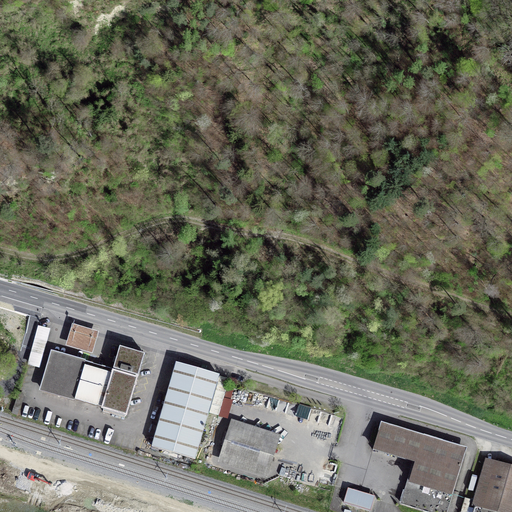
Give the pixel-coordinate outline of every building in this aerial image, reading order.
[(36,324),(30,364),(42,366),(49,326),(36,324)] [(99,334),(71,325),(65,347),(92,355),(99,334)] [(74,400),(103,407),(102,411),(129,418),(146,354),(119,347),(111,373),(83,366),(84,360),(50,352),(40,394),(74,402),(74,400)] [(231,379),(175,363),(151,449),(197,462),(210,414),(221,417),(231,379)] [(382,422),(373,450),(413,462),(399,507),(415,511),(446,511),(467,448),(454,444),(382,422)] [(276,446),(230,431),(222,455),(268,470),(276,446)] [(511,511),(511,465),(484,458),(471,506),(475,507),(474,511),(511,511)] [(375,496),(348,488),(343,502),(370,511),(375,496)]
